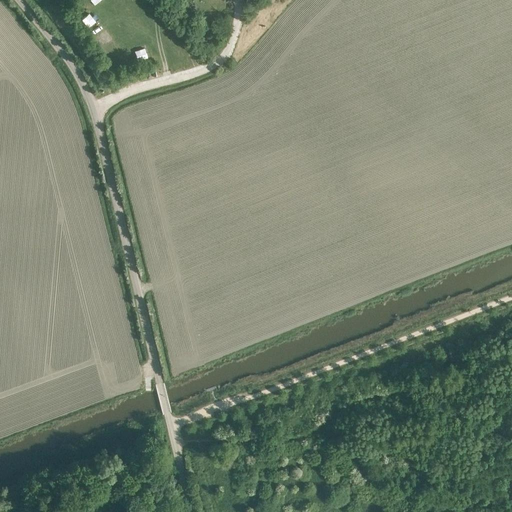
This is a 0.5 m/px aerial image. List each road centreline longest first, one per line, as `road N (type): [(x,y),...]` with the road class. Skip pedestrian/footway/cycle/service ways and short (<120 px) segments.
road 1 (unclassified): [(190,511),(93,109),(70,61),(18,0)]
road 2 (track): [(93,109),(217,62),(236,0)]
